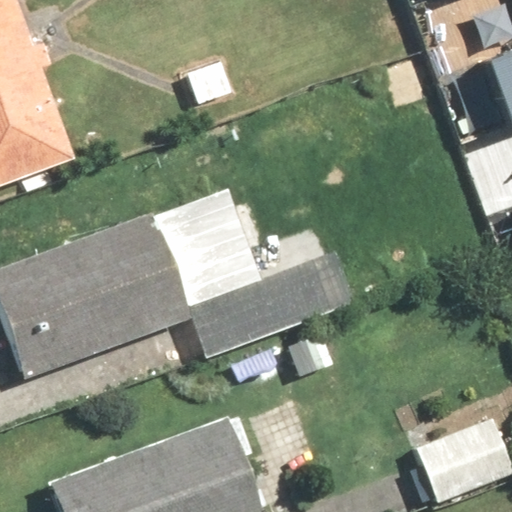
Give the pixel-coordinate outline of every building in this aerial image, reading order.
[(0,0),(0,178),(62,155),(4,0),(0,0)] [(511,47),(483,59),(506,121),(511,118),(511,47)] [(416,58),(361,78),(376,120),(431,101),(416,58)] [(0,266),(0,379),(170,314),(184,351),(337,292),(320,248),(247,276),(212,186),(0,266)] [(480,414),(409,446),(433,502),(505,470),(480,414)] [(250,511),(216,418),(43,482),(54,511),(250,511)]
